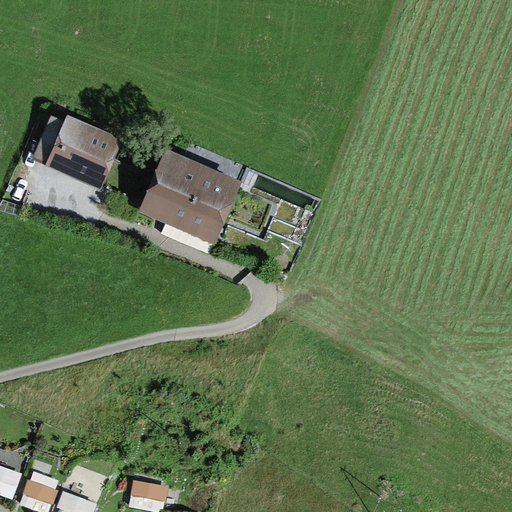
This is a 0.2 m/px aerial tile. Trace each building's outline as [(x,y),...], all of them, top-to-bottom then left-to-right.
[(124,133),(67,108),(55,137),(42,132),(32,156),(101,186),(124,133)] [(244,175),(166,141),(138,206),(215,240),(244,175)] [(0,492),(13,498),(24,471),(0,461),(0,492)] [(31,477),(21,503),(47,511),(50,511),(60,487),(31,477)] [(130,507),(166,510),(169,481),(134,477),(130,507)] [(92,511),(97,498),(63,489),(57,511),(92,511)]
